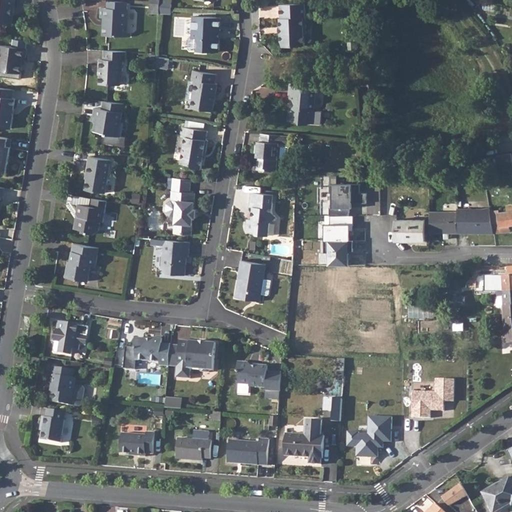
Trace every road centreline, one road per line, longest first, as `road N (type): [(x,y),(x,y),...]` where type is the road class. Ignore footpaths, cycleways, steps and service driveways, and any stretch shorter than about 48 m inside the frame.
road 1 (residential): [(208,317),(246,0)]
road 2 (residential): [(12,485),(325,511)]
road 3 (residential): [(17,290),(52,85),(46,0)]
road 4 (track): [(511,140),(455,159),(378,155),(368,65),(373,0)]
road 5 (residential): [(17,290),(208,317)]
road 6 (residential): [(375,511),(511,419)]
road 7 (residential): [(380,217),(384,251),(393,254),(511,257)]
road 8 (track): [(443,0),(499,75),(511,122)]
road 9 (residential): [(0,417),(17,290)]
